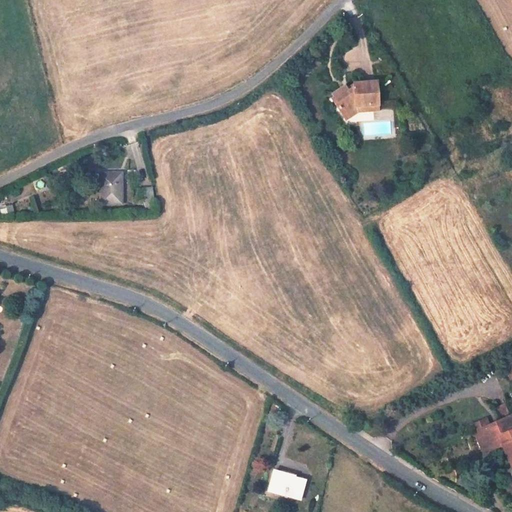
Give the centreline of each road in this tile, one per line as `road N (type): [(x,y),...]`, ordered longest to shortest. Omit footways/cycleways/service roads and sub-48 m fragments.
road 1 (unclassified): [(0,258),(139,301),(470,511)]
road 2 (unclassified): [(0,181),(91,139),(237,96),(299,49),(341,0)]
